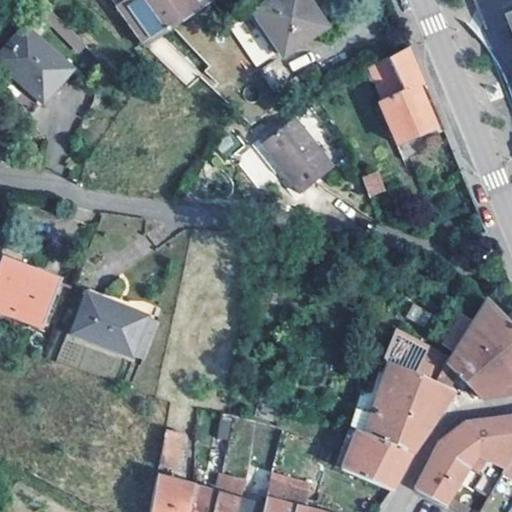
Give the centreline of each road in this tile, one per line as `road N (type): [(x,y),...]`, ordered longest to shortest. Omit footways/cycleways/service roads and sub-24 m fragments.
road 1 (residential): [(0,177),(163,211),(387,235)]
road 2 (residential): [(424,0),(511,220)]
road 3 (residential): [(511,405),(441,426),(387,511)]
